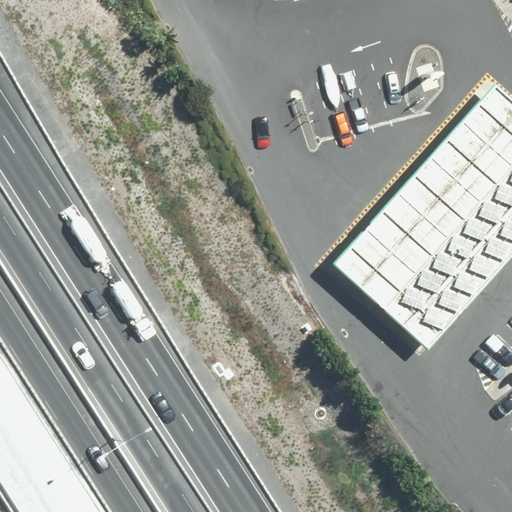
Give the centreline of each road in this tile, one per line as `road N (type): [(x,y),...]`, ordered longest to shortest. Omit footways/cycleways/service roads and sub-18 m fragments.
road 1 (motorway): [(0,142),(237,511)]
road 2 (motorway): [(136,511),(0,299)]
